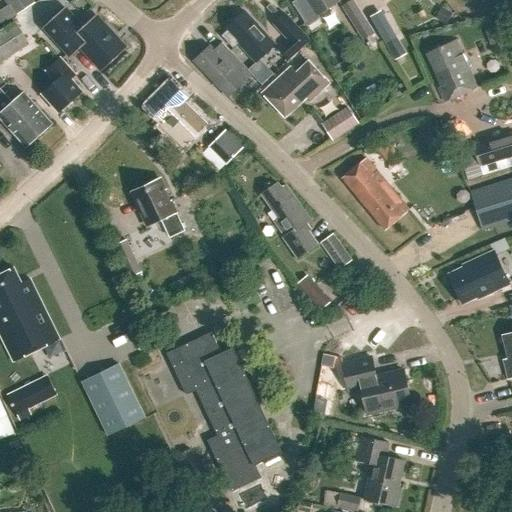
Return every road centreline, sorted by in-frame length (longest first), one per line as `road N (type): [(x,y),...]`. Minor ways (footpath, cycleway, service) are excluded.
road 1 (residential): [(160,47),(295,174),(415,303),(445,350),(461,414)]
road 2 (residential): [(0,215),(105,114),(160,47)]
